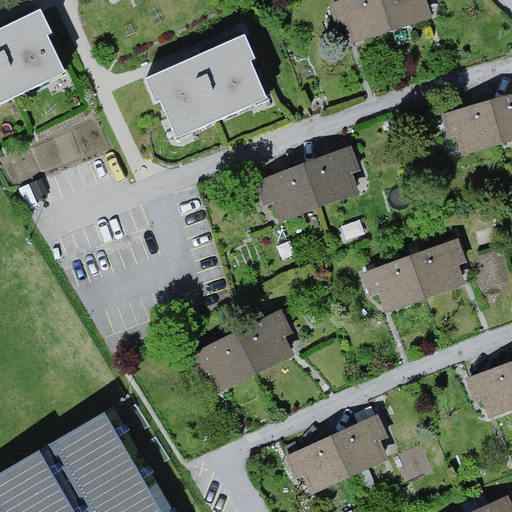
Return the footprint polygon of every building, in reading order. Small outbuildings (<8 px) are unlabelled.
[(328,0),(336,21),(344,46),(421,20),(414,0),(328,0)] [(0,110),(65,78),(39,27),(0,46),(0,110)] [(187,137),(265,104),(242,47),(163,80),(187,137)] [(452,148),(460,172),(511,154),(511,100),(443,123),(452,148)] [(268,203),(276,227),(353,202),(345,177),(337,153),(260,178),(268,203)] [(370,288),(378,313),(455,288),(447,263),(439,238),(361,264),(370,288)] [(202,372),(213,395),(287,362),(276,338),(266,315),(192,348),(202,372)] [(474,398),(482,423),(511,413),(511,358),(466,374),(474,398)] [(314,456),(323,480),(399,452),(390,428),(382,404),(305,432),(314,456)] [(172,511),(111,408),(0,472),(0,511),(172,511)] [(494,511),(491,502),(461,511),(494,511)]
